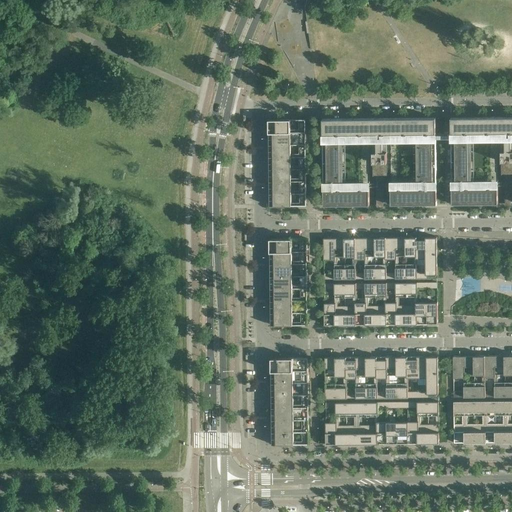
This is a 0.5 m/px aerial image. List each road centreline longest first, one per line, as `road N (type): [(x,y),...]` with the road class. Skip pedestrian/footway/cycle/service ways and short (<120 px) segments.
road 1 (secondary): [(224,98),(212,127),(208,190),(212,487)]
road 2 (secondary): [(225,480),(215,190),(224,98)]
road 3 (residential): [(511,456),(270,458),(261,449),(260,342)]
road 4 (unclassified): [(257,104),(511,99)]
road 5 (residential): [(260,342),(511,340)]
road 6 (tertiary): [(304,492),(511,489)]
road 7 (tertiary): [(511,478),(304,479)]
road 8 (residential): [(444,222),(259,224)]
road 9 (residential): [(257,104),(259,224)]
